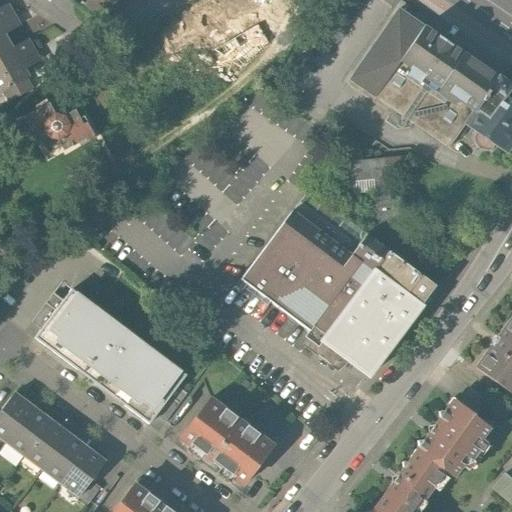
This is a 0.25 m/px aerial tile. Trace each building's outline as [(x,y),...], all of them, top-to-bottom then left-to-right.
[(104,27),(121,0),(89,0),(81,12),(104,27)] [(189,0),(132,32),(145,56),(242,0),(189,0)] [(0,24),(11,18),(5,7),(0,10),(0,24)] [(376,94),(397,63),(421,27),(397,11),(352,78),(376,94)] [(16,27),(11,18),(0,24),(0,46),(5,44),(1,36),(16,27)] [(469,112),(473,114),(497,79),(421,27),(397,63),(469,112)] [(25,42),(9,51),(5,44),(0,46),(0,69),(31,52),(25,42)] [(0,92),(25,79),(21,71),(37,63),(31,52),(0,69),(0,92)] [(469,112),(397,63),(376,94),(373,97),(446,146),(469,112)] [(511,92),(511,88),(497,79),(473,114),(478,118),(470,130),(505,154),(511,144),(511,104),(506,101),(511,92)] [(49,110),(24,124),(38,148),(47,143),(57,147),(63,157),(80,147),(82,151),(95,143),(88,129),(84,132),(76,118),(65,124),(55,122),(49,110)] [(408,159),(340,165),(342,185),(374,183),(378,232),(397,230),(394,198),(411,196),(408,159)] [(352,261),(368,241),(308,196),(292,216),(352,261)] [(292,216),(241,284),(297,326),(371,382),(438,294),(368,241),(352,261),(292,216)] [(41,331),(36,336),(148,422),(153,416),(174,388),(184,375),(72,289),(63,301),(41,331)] [(31,323),(41,331),(63,301),(54,294),(31,323)] [(472,367),(511,394),(511,311),(492,340),(472,367)] [(163,423),(184,395),(174,388),(153,416),(163,423)] [(176,420),(186,428),(206,400),(196,393),(176,420)] [(0,412),(0,438),(6,443),(31,409),(13,395),(0,412)] [(384,488),(411,511),(417,511),(433,490),(436,492),(450,473),(453,476),(463,462),(470,467),(488,443),(481,437),(491,423),(451,395),(431,423),(400,466),(384,488)] [(180,438),(243,486),(250,477),(272,449),(209,400),(180,438)] [(274,422),(285,430),(293,418),(267,400),(250,425),(265,435),(274,422)] [(49,423),(31,409),(6,443),(24,456),(49,423)] [(68,437),(49,423),(24,456),(42,470),(68,437)] [(86,450),(68,437),(42,470),(60,484),(86,450)] [(104,464),(86,450),(60,484),(79,498),(91,481),(104,464)] [(511,476),(506,471),(492,488),(511,504),(511,476)] [(100,488),(91,481),(79,498),(76,501),(85,508),(100,488)] [(114,511),(166,511),(134,487),(114,511)] [(113,511),(124,494),(114,488),(100,511),(113,511)] [(411,511),(384,488),(366,511),(411,511)]
